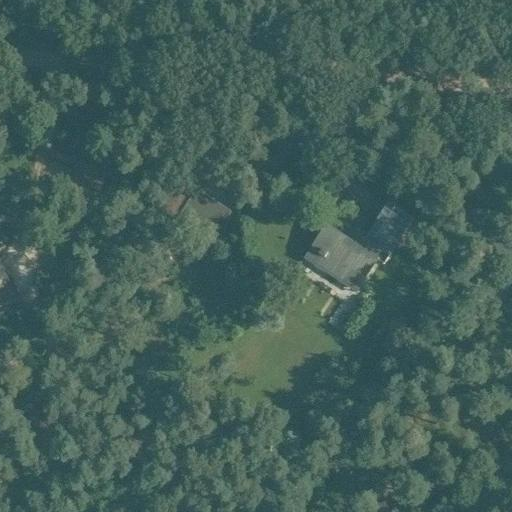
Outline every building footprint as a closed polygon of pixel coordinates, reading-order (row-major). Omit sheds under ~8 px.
[(67,197),(83,202),(88,187),(99,191),(104,176),(77,167),(67,197)] [(194,193),(175,225),(210,246),(229,214),(194,193)] [(383,265),(403,235),(414,218),(389,202),(359,248),(325,226),(311,248),(312,249),(305,261),(332,278),(335,272),(359,288),(377,261),(383,265)] [(511,278),(511,234),(494,238),(504,280),(511,278)] [(0,303),(14,298),(12,294),(4,276),(0,277),(0,303)] [(37,305),(17,314),(19,317),(26,333),(45,323),(37,305)] [(400,339),(408,323),(393,316),(386,333),(389,334),(382,349),(394,354),(400,339)]
